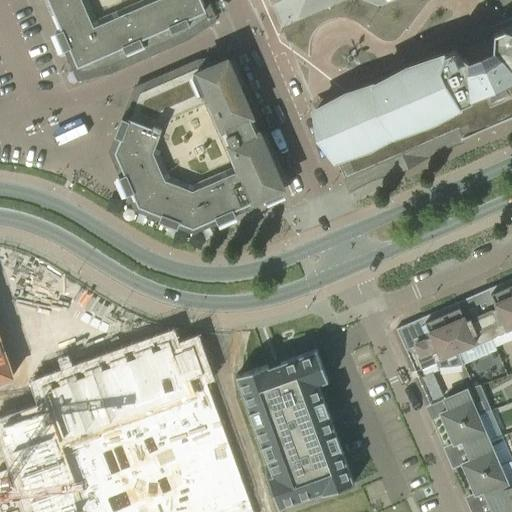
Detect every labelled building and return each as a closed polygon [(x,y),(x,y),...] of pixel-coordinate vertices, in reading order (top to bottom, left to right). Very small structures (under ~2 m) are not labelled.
[(49,0),(81,72),(109,66),(184,33),(208,17),(200,0),(49,0)] [(487,39),(465,49),(461,54),(455,49),(315,110),(349,188),(511,116),(511,23),(493,32),(493,40),(487,39)] [(199,66),(139,92),(132,111),(130,111),(123,127),(125,128),(116,151),(139,205),(193,226),(282,187),(226,60),(199,66)] [(492,310),(481,315),(491,339),(508,332),(507,329),(511,326),(511,295),(505,281),(488,288),(496,306),(491,309),(492,310)] [(457,302),(439,309),(457,350),(473,343),(474,346),(491,339),(481,315),(470,319),(470,318),(465,320),(457,302)] [(457,350),(439,309),(422,317),(430,335),(425,337),(426,339),(414,343),(418,351),(413,354),(420,370),(442,360),(441,357),(457,350)] [(40,407),(0,422),(0,425),(27,503),(31,511),(247,511),(213,419),(218,418),(189,341),(170,348),(165,336),(37,383),(50,418),(44,420),(40,407)] [(0,380),(13,376),(0,338),(0,380)] [(268,364),(236,375),(271,474),(267,476),(278,508),(321,492),(322,494),(354,483),(318,384),(327,381),(316,349),(268,366),(268,364)] [(448,409),(440,413),(447,428),(477,415),(489,410),(483,394),(470,399),(466,389),(444,399),(448,409)] [(461,440),(466,450),(488,440),(477,415),(447,428),(453,444),(461,440)] [(462,463),(468,478),(499,465),(488,440),(466,450),(470,460),(462,463)] [(483,490),(488,500),(509,491),(508,487),(499,465),(468,478),(475,494),(483,490)] [(509,491),(488,500),(492,511),(510,511),(511,511),(510,511),(511,511),(511,485),(508,487),(509,491)]
